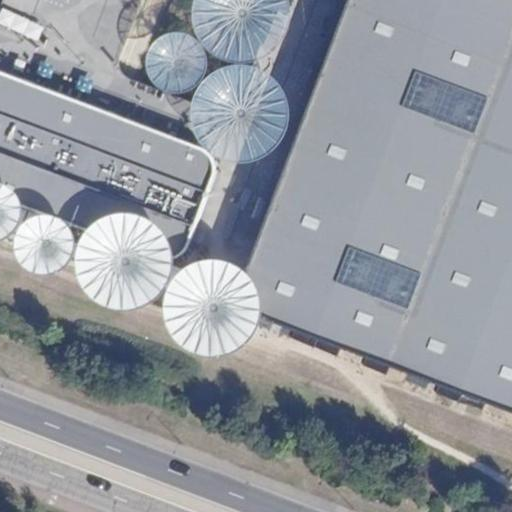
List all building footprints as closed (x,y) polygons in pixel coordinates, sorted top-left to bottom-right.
[(511,0),(356,0),(262,253),(258,280),(267,302),(278,310),(511,399),(511,0)] [(0,173),(36,77),(0,63),(0,173)] [(118,172),(138,116),(36,77),(0,173),(0,190),(97,229),(118,172)] [(138,116),(118,172),(159,187),(180,132),(138,116)] [(215,144),(180,132),(159,187),(118,172),(97,229),(138,244),(168,256),(185,257),(194,247),(223,175),(224,157),(215,144)]
